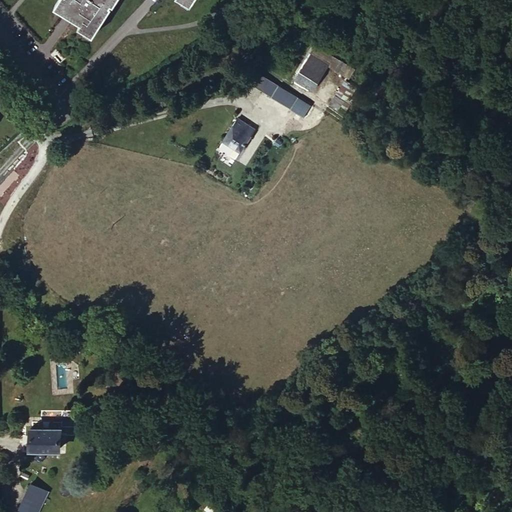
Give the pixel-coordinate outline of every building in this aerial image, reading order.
[(97,30),(103,19),(114,3),(112,2),(113,0),(115,0),(116,0),(115,0),(59,0),(58,2),(84,19),(83,21),(97,30)] [(328,54),(312,45),(296,70),(313,79),(328,54)] [(289,99),(295,90),(262,69),(256,78),(289,99)] [(310,112),(316,103),(302,94),(296,103),(310,112)] [(233,141),(240,144),(253,124),(235,112),(221,133),(223,135),(218,143),(228,149),(233,141)] [(234,153),(240,144),(233,141),(228,149),(234,153)] [(62,424),(32,423),(31,444),(62,444),(62,424)] [(31,477),(27,486),(43,494),(47,485),(31,477)] [(33,511),(43,494),(27,486),(15,511),(16,511),(33,511)] [(206,502),(218,511),(227,511),(231,508),(213,494),(206,502)]
